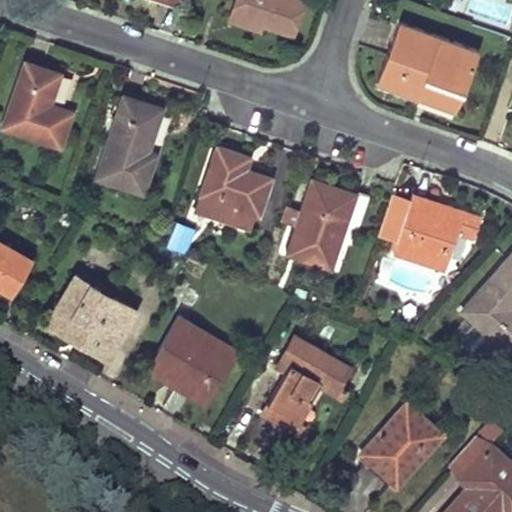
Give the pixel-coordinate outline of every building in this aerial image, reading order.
[(234,0),(232,7),(259,17),(258,21),(291,32),(302,0),(234,0)] [(259,17),(232,7),(228,17),(245,24),(256,28),(258,21),(259,17)] [(476,50),(397,21),(374,81),(416,97),(419,87),(457,101),(476,50)] [(25,59),(1,125),(58,144),(70,109),(48,102),(57,70),(40,64),(25,59)] [(419,87),(416,97),(453,110),(457,101),(419,87)] [(123,93),(96,174),(140,190),(154,152),(145,149),(159,105),(137,98),(123,93)] [(217,144),(194,207),(248,227),(253,210),(258,211),(266,186),(240,178),(244,166),(248,155),(237,151),(217,144)] [(244,166),(240,178),(266,186),(270,175),(244,166)] [(311,178),(286,252),(327,266),(337,242),(350,247),(368,197),(348,191),(311,178)] [(396,237),(392,250),(443,268),(456,229),(472,234),(479,213),(446,201),(443,208),(424,202),(427,195),(412,190),(409,199),(391,193),(378,231),(396,237)] [(427,195),(424,202),(443,208),(446,201),(427,195)] [(171,219),(163,243),(185,253),(194,229),(171,219)] [(0,239),(0,285),(9,291),(29,257),(0,239)] [(511,249),(460,308),(511,352),(511,311),(508,308),(511,303),(511,249)] [(77,340),(106,357),(134,309),(74,273),(53,309),(71,320),(74,313),(88,321),(77,340)] [(53,309),(46,321),(77,340),(88,321),(74,313),(71,320),(53,309)] [(207,330),(179,314),(153,356),(181,373),(174,383),(203,401),(230,356),(202,340),(207,330)] [(207,330),(202,340),(230,356),(235,347),(207,330)] [(283,369),(265,400),(296,420),(318,383),(323,375),(338,384),(349,365),(293,332),(279,356),(288,361),(283,369)] [(153,356),(146,366),(174,383),(181,373),(153,356)] [(279,356),(274,364),(283,369),(288,361),(279,356)] [(323,375),(318,383),(340,396),(344,387),(338,384),(323,375)] [(265,400),(260,409),(274,418),(297,432),(302,423),(296,420),(265,400)] [(439,432),(403,401),(358,450),(372,464),(378,459),(398,477),(439,432)] [(468,485),(443,511),(498,511),(499,511),(511,511),(511,466),(487,444),(459,476),(468,485)] [(378,459),(372,464),(392,483),(398,477),(378,459)]
